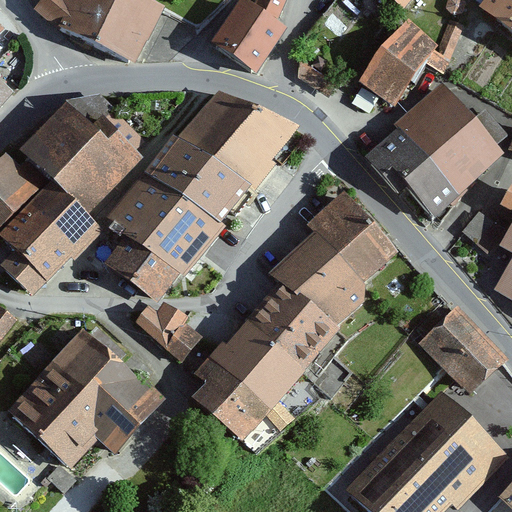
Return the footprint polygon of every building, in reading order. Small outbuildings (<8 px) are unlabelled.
[(152,0),(36,0),(29,8),(54,28),(131,63),(161,4),(152,0)] [(243,0),(233,0),(206,40),(252,71),(282,26),(274,20),(249,3),(243,0)] [(250,0),(249,3),(274,20),(282,0),(250,0)] [(463,0),(446,0),(444,8),(453,15),(462,12),(465,1),(463,0)] [(511,0),(479,0),(476,5),(511,34),(511,0)] [(373,45),(354,81),(389,106),(423,62),(433,49),(436,45),(406,17),(373,45)] [(448,20),(438,52),(449,59),(462,24),(448,20)] [(438,52),(433,49),(423,62),(442,73),(449,59),(438,52)] [(0,98),(9,89),(0,80),(0,98)] [(439,81),(392,122),(395,126),(454,193),(502,152),(439,81)] [(210,93),(174,135),(249,189),(271,163),(267,160),(294,125),(210,93)] [(63,104),(15,151),(47,183),(81,219),(142,159),(103,119),(90,132),(63,104)] [(454,193),(395,126),(372,148),(432,218),(454,193)] [(249,189),(174,135),(146,169),(221,227),(249,189)] [(10,152),(0,162),(0,222),(41,182),(10,152)] [(221,227),(146,169),(107,220),(124,235),(179,274),(187,282),(226,230),(221,227)] [(511,181),(510,180),(496,204),(511,213),(511,215),(497,245),(511,254),(493,290),(511,301),(511,181)] [(81,219),(47,183),(0,229),(0,236),(12,248),(0,259),(0,268),(27,292),(93,230),(81,219)] [(340,191),(302,225),(309,233),(311,231),(360,283),(394,253),(340,191)] [(309,233),(265,274),(276,282),(330,330),(368,293),(360,283),(311,231),(309,233)] [(179,274),(124,235),(104,263),(159,302),(179,274)] [(276,282),(239,324),(294,372),(330,330),(276,282)] [(0,306),(0,337),(15,319),(0,306)] [(145,306),(131,321),(178,362),(196,336),(180,326),(184,318),(158,306),(153,313),(145,306)] [(455,308),(417,343),(442,369),(468,395),(504,360),(455,308)] [(219,347),(274,395),(294,372),(239,324),(219,347)] [(84,329),(7,414),(71,470),(99,439),(118,457),(167,403),(84,329)] [(219,347),(215,343),(187,375),(195,382),(182,398),(239,447),(263,419),(277,431),(294,413),(274,395),(219,347)] [(442,369),(390,420),(402,432),(389,445),(449,505),(455,511),(509,458),(457,406),(468,395),(442,369)] [(442,511),(449,505),(389,445),(356,478),(390,511),(442,511)]
